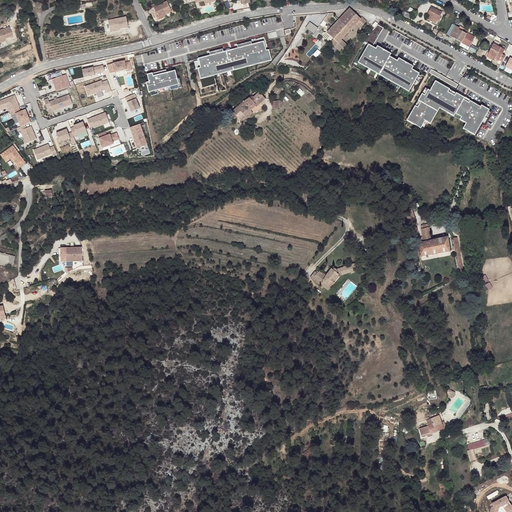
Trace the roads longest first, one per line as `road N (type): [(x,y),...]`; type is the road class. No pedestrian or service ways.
road 1 (unclassified): [(511,82),(360,6),(253,13),(154,41)]
road 2 (unclassified): [(511,172),(508,177),(480,147),(421,145),(382,121),(344,136),(299,78),(283,78),(266,92)]
road 3 (residential): [(18,320),(19,225),(29,194),(19,183),(0,187)]
road 4 (unclassified): [(154,41),(43,67),(0,88)]
